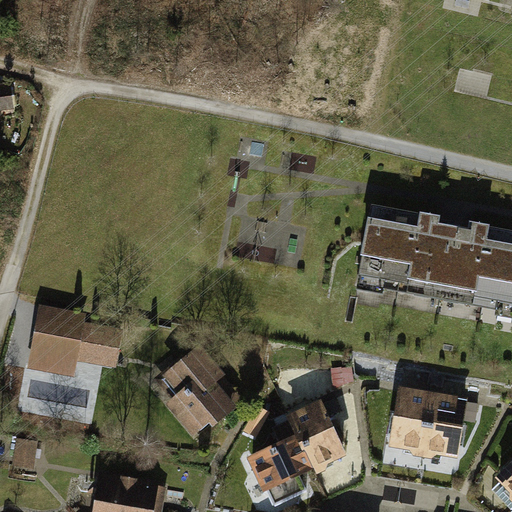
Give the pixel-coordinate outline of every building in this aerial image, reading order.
[(8,88),(0,88),(0,107),(10,107),(8,88)] [(511,233),(375,208),(359,292),(511,320),(511,233)] [(124,331),(85,324),(87,314),(41,306),(29,367),(76,376),(78,362),(117,370),(124,331)] [(184,355),(155,380),(174,403),(168,408),(194,439),(210,426),(214,431),(246,405),(225,379),(227,378),(202,349),(188,360),(184,355)] [(342,368),(332,370),(335,389),(339,388),(347,386),(356,385),(353,368),(342,370),(342,368)] [(44,406),(48,380),(29,377),(25,403),(44,406)] [(412,393),(402,391),(392,449),(460,461),(469,402),(458,401),(412,393)] [(304,412),(288,420),(290,423),(290,429),(275,430),(282,446),(248,462),(264,497),(272,493),(276,504),(304,491),(300,481),(316,473),(318,479),(335,477),(330,468),(348,459),(322,404),(304,412)] [(19,463),(37,464),(38,439),(20,438),(19,463)] [(511,468),(498,482),(511,497),(511,468)] [(161,484),(100,472),(92,511),(162,511),(167,490),(160,489),(161,484)]
